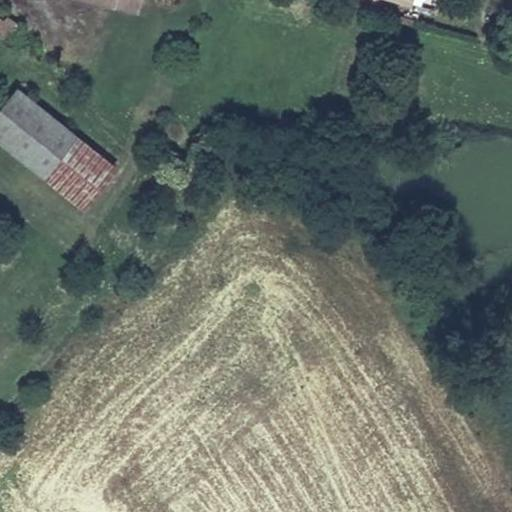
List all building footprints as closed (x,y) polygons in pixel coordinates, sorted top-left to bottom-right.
[(15,44),(2,32),(9,25),(17,16),(0,0),(0,46),(7,52),(15,44)] [(143,0),(121,0),(120,5),(141,10),(143,0)] [(15,44),(22,38),(9,25),(2,32),(15,44)] [(0,109),(0,145),(43,182),(78,141),(17,89),(0,109)] [(78,141),(43,182),(78,212),(113,171),(78,141)]
